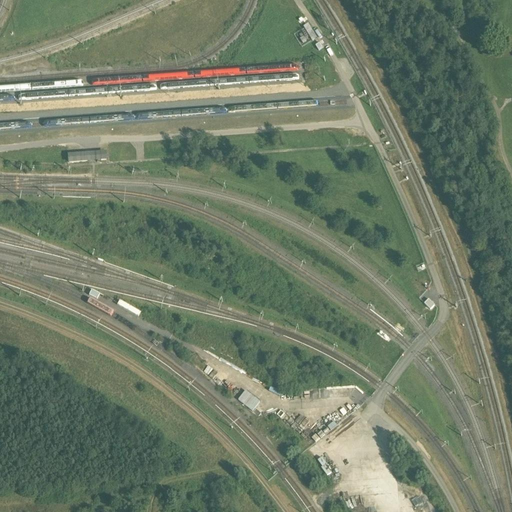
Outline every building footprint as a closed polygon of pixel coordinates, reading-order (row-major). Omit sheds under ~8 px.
[(304,27),(313,40),(319,36),(309,23),(304,27)] [(324,143),(336,142),(335,130),(324,130),(324,143)] [(105,153),(67,156),(68,166),(106,163),(105,153)] [(99,296),(91,292),(89,297),(96,301),(99,296)] [(210,360),(201,370),(221,387),(229,376),(210,360)] [(245,393),(238,399),(254,416),(261,410),(245,393)] [(322,458),(317,461),(328,476),(333,473),(322,458)]
